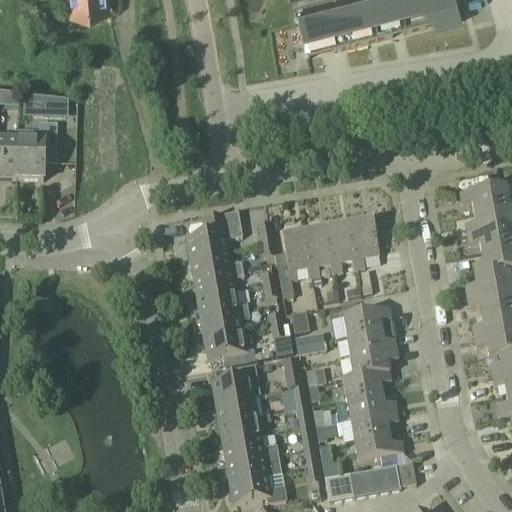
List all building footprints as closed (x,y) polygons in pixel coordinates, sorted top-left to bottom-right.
[(71,0),(73,14),(107,11),(105,0),(71,0)] [(289,0),(306,63),(462,23),(455,0),(289,0)] [(45,103),(44,120),(61,120),(61,104),(57,104),(45,103)] [(17,146),(17,184),(43,184),(44,169),(56,169),(57,129),(39,129),(38,146),(17,146)] [(0,183),(17,184),(17,146),(0,145),(0,183)] [(505,191),(459,199),(461,210),(472,208),(474,218),(508,212),(505,191)] [(476,228),(465,230),(466,240),(511,232),(511,231),(511,211),(508,212),(474,218),(476,228)] [(182,230),(181,212),(154,213),(156,248),(178,247),(177,231),(182,230)] [(204,240),(185,243),(188,264),(228,257),(226,243),(242,240),(238,217),(201,224),(204,240)] [(371,219),(348,224),(355,265),(351,266),(353,275),(364,273),(363,264),(379,261),(371,219)] [(348,224),(325,228),(333,269),(329,270),(330,279),(342,277),(340,268),(351,266),(355,265),(348,224)] [(325,228),(303,231),(311,273),(306,274),(308,283),(319,281),(318,272),(329,270),(333,269),(325,228)] [(303,231),(280,235),(287,277),(284,277),(285,287),(297,285),(295,276),(306,274),(311,273),(303,231)] [(511,232),(466,240),(468,250),(479,248),(481,258),(511,252),(511,232)] [(270,237),(260,239),(262,251),(272,249),(270,237)] [(272,249),(262,251),(264,263),(274,261),(272,249)] [(483,268),(472,270),(474,281),(508,275),(511,274),(511,252),(481,258),(483,268)] [(228,257),(188,264),(192,284),(242,275),(241,267),(230,269),(228,257)] [(242,275),(192,284),(196,304),(235,297),(233,284),(243,283),(242,275)] [(475,291),(464,293),(466,303),(511,295),(508,275),(474,281),(475,291)] [(368,276),(360,277),(362,290),(361,290),(362,300),(372,298),(368,276)] [(272,278),(262,280),(264,292),(274,291),(272,278)] [(274,291),(264,292),(266,304),(276,302),(274,291)] [(359,300),(358,293),(345,295),(347,302),(359,300)] [(511,294),(511,295),(466,303),(468,313),(479,311),(481,321),(511,315),(511,294)] [(325,297),(327,306),(338,304),(336,295),(325,297)] [(235,297),(196,304),(199,325),(239,318),(248,315),(246,308),(237,310),(235,297)] [(342,314),(330,316),(331,325),(342,323),(343,322),(342,314)] [(343,322),(342,323),(346,344),(381,338),(379,328),(390,326),(388,314),(343,322)] [(482,331),(471,333),(473,343),(511,336),(511,315),(481,321),(482,331)] [(239,318),(199,325),(203,344),(242,337),(239,318)] [(279,318),(269,320),(271,332),(281,330),(279,318)] [(281,330),(271,332),(273,344),(283,342),(281,330)] [(511,336),(473,343),(475,353),(486,351),(488,362),(499,360),(498,359),(511,356),(511,336)] [(242,337),(203,344),(206,365),(223,362),(225,371),(247,367),(242,337)] [(381,338),(346,344),(350,364),(395,356),(393,345),(382,347),(381,338)] [(310,342),(295,344),(296,352),(312,350),(310,342)] [(312,350),(296,352),(298,360),(313,358),(312,350)] [(395,356),(350,364),(353,383),(353,384),(388,378),(386,368),(397,366),(395,356)] [(500,370),(489,371),(491,382),(511,378),(511,356),(498,359),(499,360),(500,370)] [(295,364),(283,366),(285,378),(297,376),(295,364)] [(236,384),(211,388),(214,409),(254,402),(254,401),(259,400),(255,373),(235,376),(236,384)] [(313,376),(305,377),(307,388),(315,387),(313,376)] [(353,383),(342,385),(345,406),(380,399),(379,390),(389,388),(388,378),(353,384),(353,383)] [(511,378),(491,382),(493,392),(504,390),(506,399),(511,398),(511,378)] [(287,383),(275,384),(276,404),(289,403),(287,383)] [(315,387),(307,388),(309,400),(317,398),(315,387)] [(301,393),(293,395),(295,408),(303,407),(301,393)] [(325,410),(340,409),(340,397),(324,397),(325,410)] [(507,410),(496,412),(498,423),(509,421),(509,420),(511,419),(511,398),(506,399),(507,410)] [(380,399),(345,406),(349,426),(395,418),(393,408),(382,410),(380,399)] [(254,402),(214,409),(218,429),(257,422),(254,402)] [(320,415),(312,417),(315,432),(323,431),(320,415)] [(395,418),(349,426),(353,447),(388,440),(386,430),(397,428),(395,418)] [(257,422),(218,429),(222,449),(261,442),(259,430),(270,428),(269,420),(257,422)] [(306,420),(298,421),(300,435),(308,434),(306,420)] [(323,431),(315,432),(317,448),(325,446),(323,431)] [(308,434),(300,435),(302,449),(310,448),(308,434)] [(388,440),(353,447),(356,467),(402,459),(400,448),(389,450),(388,440)] [(261,442),(222,449),(225,469),(265,462),(261,442)] [(326,451),(318,453),(321,468),(329,467),(326,451)] [(276,460),(265,462),(225,469),(229,489),(268,482),(280,480),(276,460)] [(313,460),(305,462),(307,475),(315,474),(313,460)] [(411,468),(397,471),(401,492),(415,490),(411,468)] [(395,471),(383,473),(387,497),(399,495),(395,471)] [(383,473),(371,476),(375,499),(387,497),(383,473)] [(315,474),(307,475),(310,489),(318,488),(315,474)] [(371,476),(359,478),(363,501),(375,499),(371,476)] [(359,478),(347,480),(352,503),(363,501),(359,478)] [(347,480),(335,482),(340,506),(352,503),(347,480)] [(268,482),(229,489),(232,510),(272,503),(268,482)] [(335,482),(324,484),(328,508),(340,506),(335,482)]
